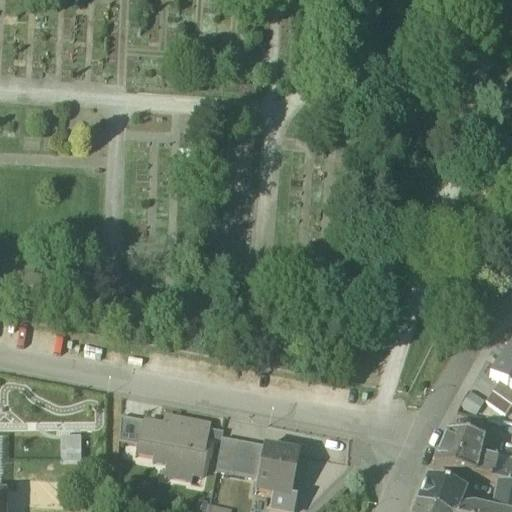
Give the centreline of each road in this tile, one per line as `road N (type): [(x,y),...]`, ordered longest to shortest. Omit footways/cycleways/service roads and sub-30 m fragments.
road 1 (residential): [(0,359),(424,441)]
road 2 (residential): [(424,441),(511,308)]
